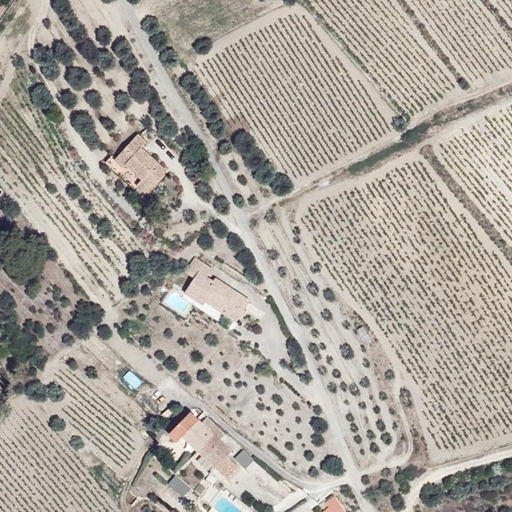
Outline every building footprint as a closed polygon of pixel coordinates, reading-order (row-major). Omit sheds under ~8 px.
[(144,136),(119,160),(124,177),(152,195),(172,174),(146,150),(151,143),(144,136)] [(203,265),(186,293),(244,327),(257,301),(203,265)] [(137,390),(144,383),(132,371),(125,378),(137,390)] [(194,410),(174,430),(226,483),(243,466),(194,410)] [(267,489),(260,498),(273,509),(288,491),(259,466),(251,476),(267,489)] [(182,496),(190,488),(176,474),(168,482),(182,496)] [(194,490),(201,495),(207,486),(200,481),(194,490)] [(322,510),(322,511),(344,511),(335,494),(325,499),(329,506),(322,510)]
